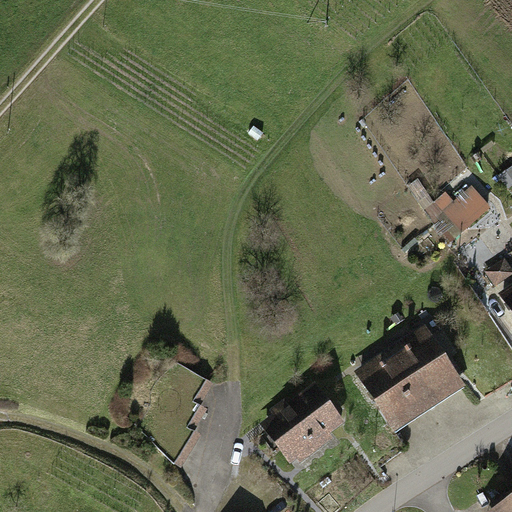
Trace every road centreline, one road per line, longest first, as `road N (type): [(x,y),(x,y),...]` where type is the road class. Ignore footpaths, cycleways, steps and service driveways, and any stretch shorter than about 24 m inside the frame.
road 1 (track): [(235,372),(227,261),(236,209),(261,165),(332,80),(428,0)]
road 2 (track): [(0,410),(122,452),(166,483),(185,511)]
road 3 (residential): [(373,511),(511,423)]
